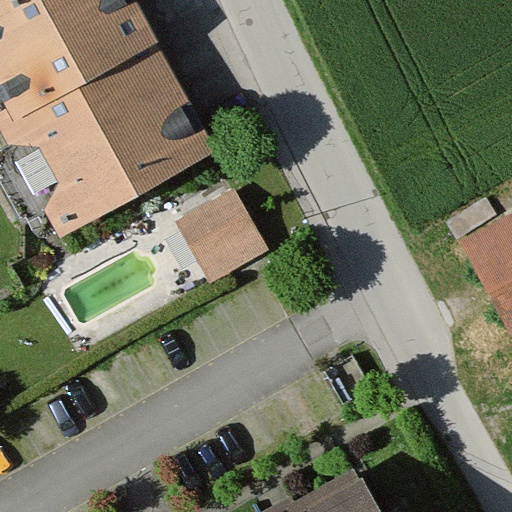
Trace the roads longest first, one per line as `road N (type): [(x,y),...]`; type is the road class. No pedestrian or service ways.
road 1 (residential): [(366,300),(8,511)]
road 2 (residential): [(366,300),(241,0)]
road 3 (residential): [(492,511),(366,300)]
